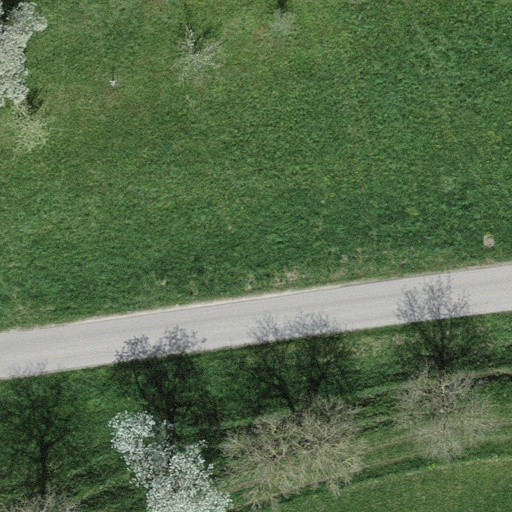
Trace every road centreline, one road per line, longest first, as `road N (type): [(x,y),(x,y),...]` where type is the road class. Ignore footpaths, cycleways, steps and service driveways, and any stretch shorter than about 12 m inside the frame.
road 1 (unclassified): [(511,286),(0,355)]
road 2 (track): [(171,511),(301,462),(511,413)]
